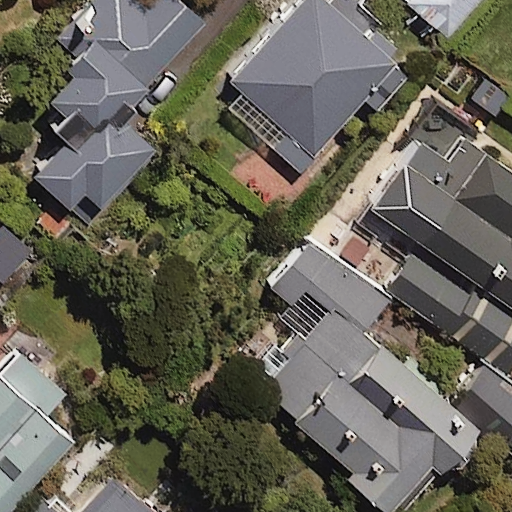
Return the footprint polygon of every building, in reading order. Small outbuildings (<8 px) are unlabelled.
[(145,137),(113,108),(197,12),(184,0),(70,0),(39,36),(55,50),(21,89),(55,118),(14,164),(58,202),(74,184),(91,198),(145,137)] [(359,0),(270,0),(214,67),(232,81),(214,102),(294,169),(357,94),(369,104),(406,61),(386,44),(397,31),(359,0)] [(464,0),(406,0),(440,28),(464,0)] [(325,234),(505,368),(511,358),(511,167),(423,101),(325,234)] [(511,372),(505,368),(325,234),(319,242),(300,228),(202,359),(341,461),(336,467),(392,508),(449,431),(484,457),(511,419),(511,372)] [(0,338),(0,502),(61,427),(39,410),(64,379),(5,332),(0,338)] [(68,510),(43,488),(21,511),(152,511),(105,469),(68,510)]
